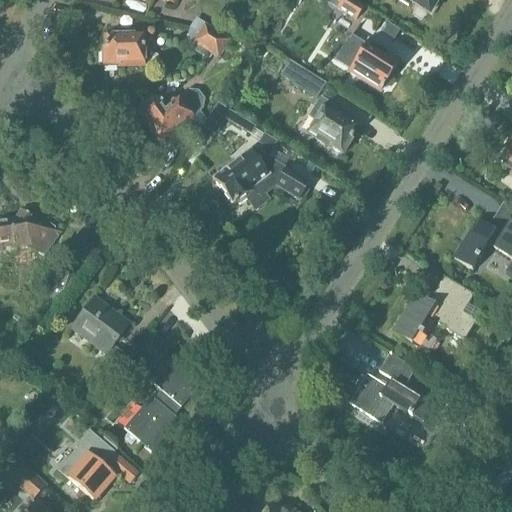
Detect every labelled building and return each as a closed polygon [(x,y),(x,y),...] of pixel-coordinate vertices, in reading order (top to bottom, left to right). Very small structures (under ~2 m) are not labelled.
[(349,0),(324,0),(324,2),(354,20),(361,10),(362,8),(349,0)] [(395,0),(407,7),(409,4),(426,15),(428,16),(438,0),(395,0)] [(195,21),(188,31),(191,31),(198,35),(213,45),(219,36),(195,21)] [(188,31),(185,45),(193,47),(207,55),(213,45),(198,35),(191,31),(188,31)] [(213,45),(207,55),(219,63),(230,42),(219,36),(213,45)] [(348,40),(335,61),(381,90),(382,88),(389,89),(393,83),(389,77),(397,66),(387,60),(389,56),(367,42),(364,46),(351,37),(349,41),(348,40)] [(104,48),(101,48),(101,52),(102,69),(142,67),(142,52),(150,52),(150,38),(104,39),(104,48)] [(287,61),(279,74),(316,98),(325,84),(287,61)] [(141,110),(139,117),(158,143),(179,127),(190,141),(192,140),(204,121),(198,113),(201,110),(203,101),(198,94),(189,93),(181,98),(181,103),(176,102),(168,108),(162,100),(157,103),(151,102),(141,110)] [(314,121),(306,133),(341,155),(350,140),(351,141),(353,138),(350,137),(355,130),(346,124),(350,118),(321,99),(309,118),(314,121)] [(217,106),(202,129),(215,137),(225,120),(250,136),(254,129),(217,106)] [(264,136),(258,144),(270,152),(276,143),(264,136)] [(504,157),(500,164),(501,165),(506,158),(511,161),(511,144),(504,157)] [(249,154),(212,181),(230,205),(232,204),(233,206),(236,204),(239,205),(246,199),(246,196),(252,191),(258,199),(275,187),(298,202),(300,199),(303,199),(308,192),(307,188),(308,186),(265,160),(252,152),(249,154)] [(479,222),(455,261),(474,273),(490,246),(511,260),(511,208),(504,204),(493,222),(495,223),(491,229),(479,222)] [(0,252),(30,248),(42,258),(61,234),(34,213),(30,218),(20,210),(15,217),(0,219),(0,252)] [(52,280),(50,283),(53,285),(54,288),(50,293),(61,300),(75,281),(60,269),(52,280)] [(419,295),(395,334),(429,356),(438,342),(422,332),(430,320),(465,342),(478,322),(482,315),(469,307),(475,297),(444,278),(433,296),(434,297),(431,303),(419,295)] [(93,300),(70,330),(72,331),(74,328),(92,341),(90,345),(105,356),(93,372),(110,384),(129,359),(113,347),(128,326),(93,300)] [(368,377),(350,406),(382,426),(394,407),(425,426),(437,408),(405,388),(416,371),(391,355),(380,373),(392,381),(387,389),(368,377)] [(150,398),(123,430),(128,435),(123,440),(131,447),(136,442),(152,455),(179,423),(170,415),(177,407),(180,410),(198,388),(167,362),(149,383),(160,393),(153,401),(150,398)] [(76,451),(59,470),(68,479),(92,501),(94,499),(96,501),(105,491),(102,490),(117,473),(128,484),(136,475),(113,454),(116,451),(102,439),(99,442),(89,433),(74,449),(76,451)] [(19,467),(8,478),(32,501),(37,496),(43,489),(19,467)]
